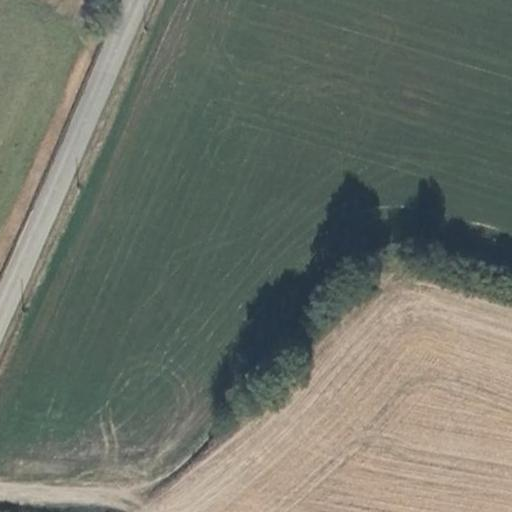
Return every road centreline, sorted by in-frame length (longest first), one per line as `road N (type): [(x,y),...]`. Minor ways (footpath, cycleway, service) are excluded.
road 1 (tertiary): [(0,318),(136,0)]
road 2 (track): [(124,497),(64,501),(0,490)]
